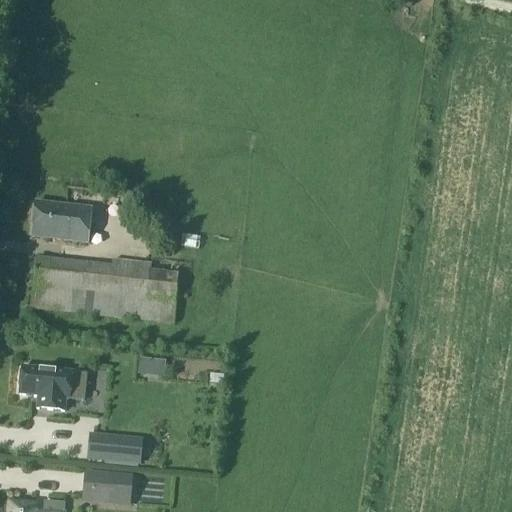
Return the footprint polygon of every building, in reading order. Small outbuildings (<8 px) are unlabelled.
[(91,202),(35,196),(33,231),(88,236),(91,202)] [(192,257),(195,236),(175,233),(173,254),(192,257)] [(114,252),(114,259),(38,251),(34,301),(176,315),(180,265),(152,262),(153,256),(114,252)] [(83,404),(86,377),(70,375),(21,370),(19,398),(37,399),(36,405),(36,410),(35,411),(38,412),(46,412),(63,414),(65,402),(83,404)] [(98,481),(53,477),(50,504),(95,509),(98,481)]
